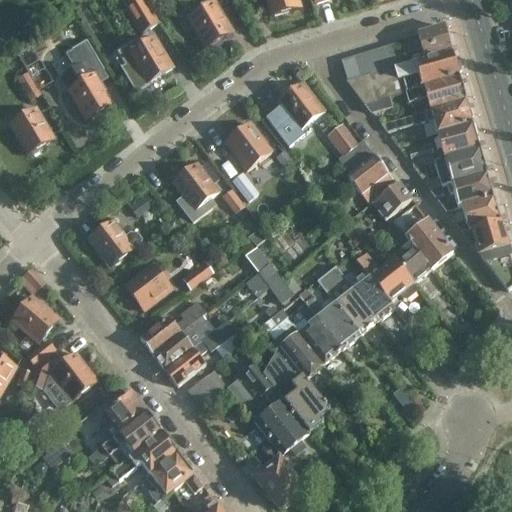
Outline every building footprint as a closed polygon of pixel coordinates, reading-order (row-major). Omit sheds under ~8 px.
[(142,36),(159,26),(143,0),(123,0),(121,1),(142,36)] [(265,0),(271,19),(300,10),(296,0),(265,0)] [(207,50),(233,35),(215,4),(189,19),(207,50)] [(426,63),(452,55),(444,28),(418,36),(426,63)] [(149,44),(145,38),(120,53),(128,67),(122,71),(134,92),(146,85),(147,86),(173,71),(155,40),(149,44)] [(382,50),(389,73),(409,67),(406,56),(404,57),(403,52),(396,54),(394,47),(382,50)] [(100,63),(92,49),(81,56),(90,69),(100,63)] [(378,76),(389,73),(382,50),(372,53),(378,76)] [(368,78),(378,76),(372,53),(362,56),(368,78)] [(364,106),(389,99),(405,95),(459,80),(452,55),(426,63),(409,67),(389,73),(378,76),(368,78),(358,81),(348,84),(364,106)] [(358,81),(368,78),(362,56),(352,59),(358,81)] [(348,84),(358,81),(352,59),(342,62),(348,84)] [(83,83),(75,71),(60,79),(86,122),(112,107),(94,76),(83,83)] [(42,99),(29,77),(17,84),(30,107),(42,99)] [(429,113),(465,103),(459,80),(405,95),(408,106),(425,101),(429,113)] [(300,133),(324,114),(302,86),(278,105),(300,133)] [(389,99),(364,106),(372,116),(392,110),(389,99)] [(437,137),(472,127),(465,103),(429,113),(380,127),(385,134),(427,123),(427,125),(433,124),(437,137)] [(28,157),(55,141),(37,111),(10,127),(28,157)] [(247,174),(272,154),(250,126),(225,145),(247,174)] [(438,162),(479,151),(472,127),(437,137),(436,137),(440,152),(436,153),(438,162)] [(344,158),(357,149),(341,128),(328,138),(344,158)] [(344,158),(339,162),(350,176),(373,157),(363,144),(357,149),(344,158)] [(409,157),(412,170),(425,166),(434,164),(430,151),(409,157)] [(441,188),(446,187),(486,176),(479,151),(438,162),(434,164),(441,188)] [(285,171),(294,164),(286,153),(276,160),(285,171)] [(347,178),(370,208),(371,207),(396,187),(396,186),(373,157),(350,176),(347,178)] [(218,181),(207,166),(201,171),(197,167),(173,186),(183,198),(176,204),(193,226),(216,208),(211,201),(219,195),(212,185),(218,181)] [(419,178),(428,176),(425,166),(412,170),(419,178)] [(241,176),(231,184),(246,204),(257,196),(241,176)] [(462,208),(492,200),(486,176),(446,187),(449,196),(453,195),(457,209),(462,208)] [(371,207),(375,211),(385,224),(412,203),(398,185),(396,186),(396,187),(371,207)] [(441,188),(429,191),(435,198),(443,196),(441,188)] [(232,192),(222,199),(235,216),(245,209),(232,192)] [(146,198),(130,210),(138,220),(154,208),(146,198)] [(463,236),(469,234),(500,226),(492,200),(462,209),(466,223),(455,226),(463,236)] [(402,236),(430,272),(452,255),(427,222),(410,235),(403,227),(410,221),(405,215),(393,225),(393,226),(402,236)] [(126,241),(113,224),(89,243),(111,271),(135,252),(134,251),(139,248),(140,242),(137,237),(130,237),(126,241)] [(393,226),(386,232),(402,252),(396,257),(395,254),(390,257),(413,286),(430,272),(402,236),(393,226)] [(469,234),(463,236),(508,295),(511,291),(511,269),(500,226),(469,234)] [(257,275),(269,266),(256,250),(245,260),(257,275)] [(379,271),(366,256),(357,263),(367,276),(369,279),(389,305),(400,297),(404,302),(407,302),(417,294),(417,292),(413,286),(390,257),(388,260),(390,262),(379,271)] [(195,291),(215,276),(207,265),(187,280),(195,291)] [(270,291),(281,282),(269,266),(257,275),(270,291)] [(145,314),(173,293),(154,268),(126,289),(145,314)] [(31,270),(21,280),(35,294),(45,285),(31,270)] [(317,285),(334,306),(360,338),(378,324),(344,280),(342,278),(336,270),(317,285)] [(357,283),(350,275),(344,280),(378,324),(394,311),(389,305),(367,276),(357,283)] [(282,307),(294,297),(281,282),(270,291),(282,307)] [(308,292),(299,300),(305,307),(341,353),(360,338),(334,306),(326,313),(308,292)] [(39,346),(59,323),(33,300),(12,324),(39,346)] [(153,357),(203,318),(206,316),(199,306),(181,320),(184,323),(176,329),(169,320),(141,342),(153,357)] [(298,335),(324,367),(341,353),(305,307),(297,313),(308,327),(298,335)] [(165,373),(193,351),(187,343),(209,326),(203,318),(153,357),(165,373)] [(199,359),(235,331),(229,324),(193,351),(165,373),(178,389),(206,367),(199,359)] [(298,335),(293,328),(274,343),(295,368),(306,383),(324,368),(324,367),(298,335)] [(283,402),(310,436),(324,425),(320,421),(330,413),(306,383),(295,368),(274,343),(267,349),(274,357),(263,376),(275,392),(287,383),(295,392),(283,402)] [(27,359),(35,370),(54,355),(47,344),(27,359)] [(420,348),(412,354),(425,370),(433,364),(420,348)] [(73,405),(98,386),(76,357),(52,376),(73,405)] [(0,399),(16,370),(0,361),(0,399)] [(40,392),(44,380),(55,372),(47,362),(35,372),(29,388),(40,392)] [(275,392),(263,376),(257,369),(245,378),(262,399),(264,398),(273,409),(268,413),(302,455),(308,451),(302,443),(310,436),(283,402),(275,392)] [(15,385),(26,389),(31,374),(20,370),(15,385)] [(196,403),(214,389),(206,378),(188,392),(196,403)] [(265,416),(238,383),(227,391),(271,445),(278,455),(281,459),(289,453),(296,460),(302,455),(268,413),(265,416)] [(214,389),(196,403),(204,413),(222,399),(214,389)] [(105,447),(113,441),(146,415),(132,397),(128,400),(122,393),(95,413),(108,429),(97,437),(105,447)] [(110,460),(118,471),(134,459),(163,437),(146,415),(113,441),(121,451),(110,460)] [(119,485),(128,479),(142,467),(151,478),(178,457),(163,437),(134,459),(118,471),(112,476),(119,485)] [(261,468),(278,455),(271,445),(254,459),(261,468)] [(88,461),(95,470),(110,460),(102,450),(88,461)] [(162,503),(185,485),(194,478),(178,457),(151,478),(146,482),(153,491),(148,494),(157,506),(162,502),(162,503)] [(286,511),(291,507),(291,503),(304,492),(279,461),(254,481),(279,511),(282,510),(286,511)] [(194,478),(185,485),(194,497),(203,490),(194,478)] [(220,511),(210,498),(200,505),(205,511),(220,511)] [(121,500),(111,508),(122,511),(128,507),(121,500)] [(155,511),(166,511),(168,511),(162,503),(162,502),(157,506),(153,509),(155,511)]
